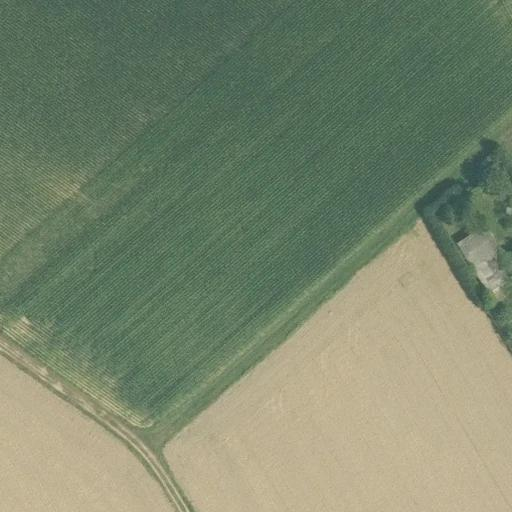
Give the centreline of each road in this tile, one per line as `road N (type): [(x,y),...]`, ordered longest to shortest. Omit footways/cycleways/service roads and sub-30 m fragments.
road 1 (track): [(511,130),(146,457)]
road 2 (track): [(0,349),(146,457),(180,511)]
